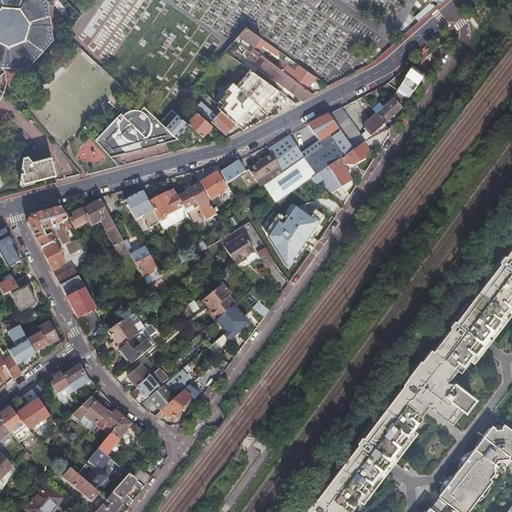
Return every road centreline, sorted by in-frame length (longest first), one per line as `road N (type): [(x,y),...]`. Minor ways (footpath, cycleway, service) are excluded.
road 1 (residential): [(449,10),(464,37),(328,246),(182,448)]
road 2 (residential): [(9,206),(250,138),(376,71),(449,10)]
road 3 (residential): [(79,343),(9,206)]
road 4 (residential): [(182,448),(111,391),(79,343)]
